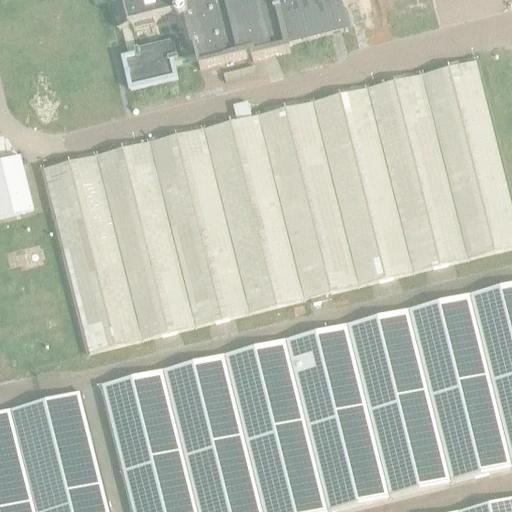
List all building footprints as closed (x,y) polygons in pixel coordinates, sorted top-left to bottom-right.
[(200,72),(252,59),(253,64),(290,55),(289,48),(348,33),(339,0),(125,0),(126,2),(123,2),(123,3),(115,5),(112,6),(113,7),(114,10),(114,9),(119,28),(119,31),(119,33),(122,32),(128,58),(121,59),(129,92),(130,91),(131,93),(178,82),(176,70),(198,65),(200,72)] [(402,83),(116,155),(42,173),(88,357),(311,302),(312,306),(331,301),(330,297),(511,251),(511,200),(478,64),(402,83)] [(20,159),(0,163),(0,221),(34,213),(20,159)] [(511,286),(100,389),(130,511),(343,511),(511,470),(511,286)] [(110,511),(81,395),(0,415),(0,511),(110,511)] [(511,511),(511,501),(467,511),(511,511)]
